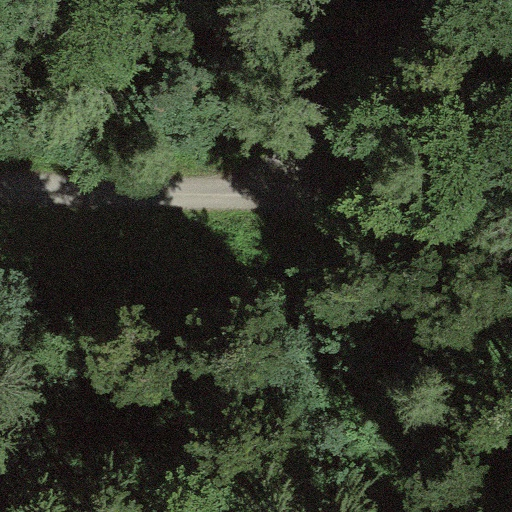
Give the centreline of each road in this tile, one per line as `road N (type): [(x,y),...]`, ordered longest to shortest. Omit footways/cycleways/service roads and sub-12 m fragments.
road 1 (track): [(0,185),(248,187),(423,224),(511,283)]
road 2 (track): [(248,187),(392,25),(402,0)]
